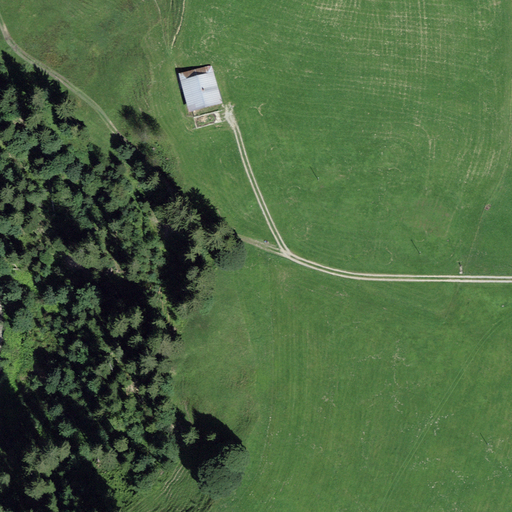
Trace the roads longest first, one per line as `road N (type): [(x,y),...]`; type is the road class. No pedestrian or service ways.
road 1 (track): [(0,24),(15,47),(95,107),(194,218),(288,255)]
road 2 (track): [(288,255),(353,276),(511,279)]
road 3 (track): [(228,106),(288,255)]
